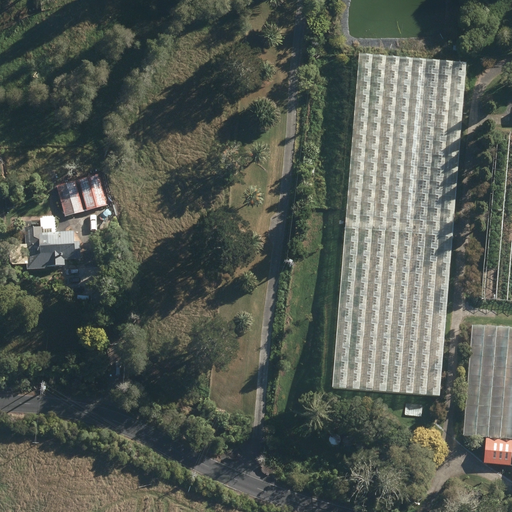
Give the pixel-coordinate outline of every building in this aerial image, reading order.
[(333,390),(439,399),(466,65),(359,56),(333,390)] [(511,132),(496,132),(484,303),(511,304),(511,132)] [(79,182),(87,213),(107,207),(99,177),(79,182)] [(57,188),(66,218),(83,213),(75,183),(57,188)] [(51,229),(46,229),(26,230),(29,271),(47,270),(47,268),(65,267),(65,261),(81,261),(80,244),(74,244),(73,234),(54,235),(54,231),(53,229),(51,229)] [(463,436),(487,438),(511,439),(511,328),(472,326),(463,436)] [(405,416),(422,417),(423,408),(406,406),(405,416)] [(510,466),(511,446),(511,439),(487,438),(485,464),(510,466)]
